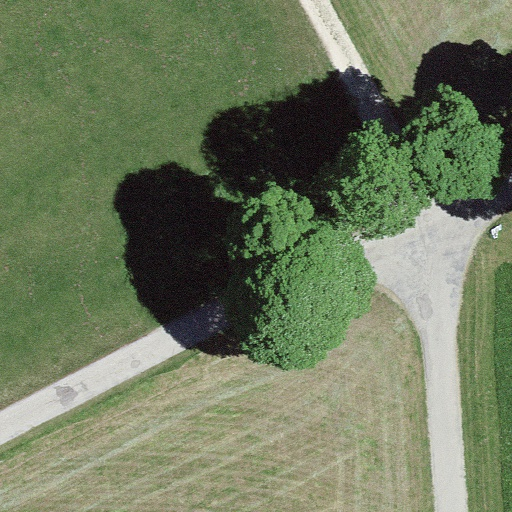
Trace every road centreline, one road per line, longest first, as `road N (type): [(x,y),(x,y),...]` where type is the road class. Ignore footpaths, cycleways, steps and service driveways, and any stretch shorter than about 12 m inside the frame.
road 1 (unclassified): [(0,423),(309,270),(429,227),(450,511)]
road 2 (track): [(312,0),(429,227)]
